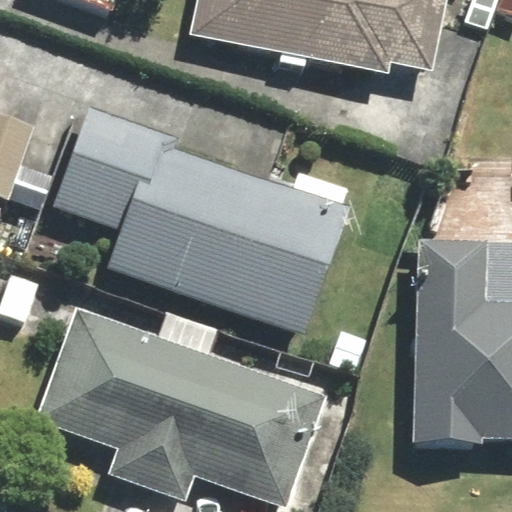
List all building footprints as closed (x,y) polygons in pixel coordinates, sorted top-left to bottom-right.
[(120,0),(77,0),(115,14),(120,0)] [(200,0),(192,41),(392,82),(394,71),(436,80),(452,0),(200,0)] [(124,238),(111,275),(309,346),(355,215),(346,212),(351,197),(301,180),(295,195),(178,155),(182,144),(93,114),(57,215),(124,238)] [(511,248),(421,246),(416,451),(485,453),(486,446),(511,446),(511,248)] [(292,511),(332,405),(80,313),(38,425),(120,455),(110,482),(189,511),(199,484),(275,511),(292,511)]
